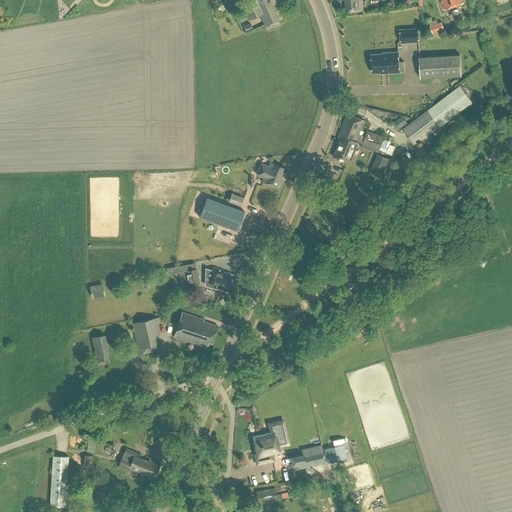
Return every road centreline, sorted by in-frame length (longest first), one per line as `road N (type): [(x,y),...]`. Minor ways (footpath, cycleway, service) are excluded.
road 1 (tertiary): [(216,379),(327,119),(330,43),(316,0)]
road 2 (track): [(225,362),(401,233),(511,137)]
road 3 (unclassified): [(192,384),(0,450)]
